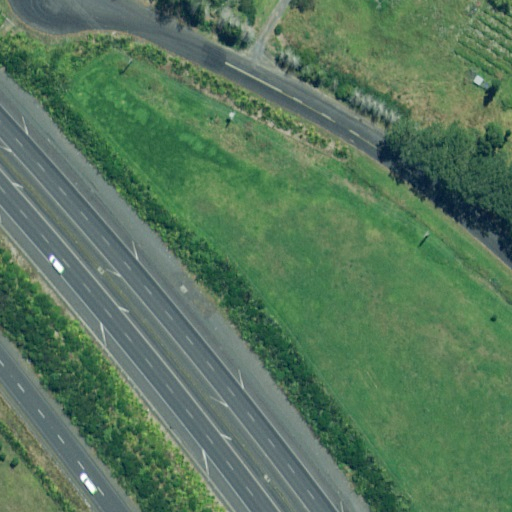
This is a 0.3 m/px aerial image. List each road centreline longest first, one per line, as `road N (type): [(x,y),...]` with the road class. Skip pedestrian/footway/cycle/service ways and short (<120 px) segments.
road 1 (unclassified): [(511,254),(465,214),(260,79),(76,0)]
road 2 (motorway): [(0,125),(173,329),(313,511)]
road 3 (motorway): [(273,511),(0,177)]
road 4 (unclassified): [(0,365),(111,511)]
